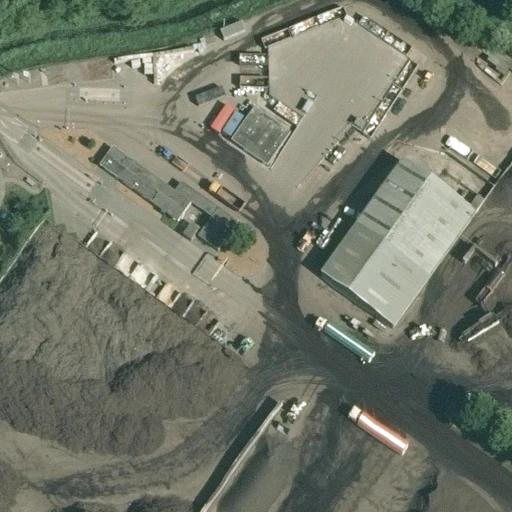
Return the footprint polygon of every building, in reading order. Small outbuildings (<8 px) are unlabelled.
[(353,12),(267,41),(286,96),(308,107),(318,88),(320,95),(344,108),(345,112),(356,118),(367,114),(370,116),(390,109),(402,87),(413,83),(411,77),(419,62),(414,46),(399,38),(396,43),(356,21),(353,12)] [(124,80),(150,77),(148,60),(122,63),(124,80)] [(251,75),(252,99),(278,98),(277,74),(251,75)] [(231,143),(267,168),(290,135),(254,110),(231,143)] [(211,219),(198,237),(218,251),(237,224),(185,187),(178,196),(117,152),(103,171),(162,213),(160,214),(164,217),(165,215),(177,224),(191,204),(211,219)] [(475,215),(403,163),(321,278),(393,330),(475,215)] [(199,231),(191,225),(183,237),(191,243),(199,231)] [(247,475),(278,497),(325,431),(294,409),(247,475)]
